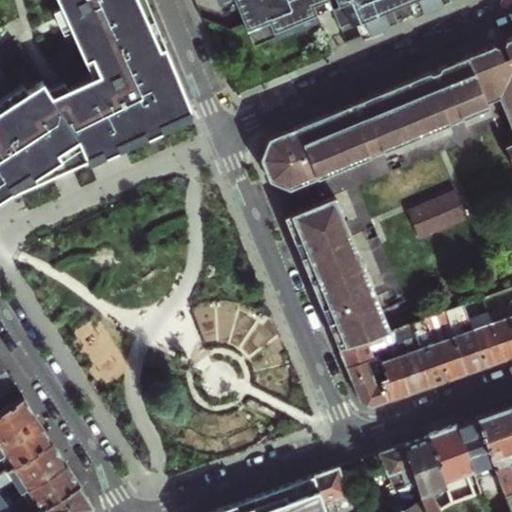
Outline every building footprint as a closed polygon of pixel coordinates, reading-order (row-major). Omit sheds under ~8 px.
[(0,204),(24,193),(58,178),(79,168),(93,162),(100,159),(129,146),(187,120),(192,112),(145,0),(57,0),(89,76),(47,93),(38,79),(0,107),(0,204)] [(216,0),(217,2),(230,7),(235,5),(244,25),(247,34),(277,22),(283,37),(324,21),(321,12),(330,8),(340,30),(364,20),(369,34),(389,26),(383,12),(398,6),(411,0),(415,0),(421,13),(440,5),(438,0),(216,0)] [(511,37),(468,56),(486,103),(499,98),(511,127),(511,144),(507,147),(511,158),(511,37)] [(292,189),(481,109),(488,106),(486,103),(468,56),(454,62),(417,77),(377,94),(340,109),(269,138),(260,157),(271,182),(292,189)] [(467,218),(456,192),(409,212),(419,238),(467,218)] [(336,198),(286,220),(290,231),(307,271),(324,313),(340,351),(380,336),(391,333),(336,198)] [(506,307),(507,311),(511,309),(511,288),(501,293),(506,307)] [(489,304),(484,306),(491,324),(510,318),(507,311),(506,307),(492,312),(489,304)] [(450,311),(453,319),(466,314),(463,306),(450,311)] [(468,319),(472,331),(491,324),(484,306),(477,308),(480,314),(468,319)] [(444,313),(447,321),(453,319),(450,311),(444,313)] [(467,374),(453,338),(447,321),(444,313),(426,320),(448,381),(457,378),(467,374)] [(511,324),(510,318),(491,324),(504,361),(511,358),(511,324)] [(448,381),(426,320),(410,326),(419,351),(416,352),(429,388),(438,385),(448,381)] [(504,361),(491,324),(472,331),(486,368),(494,365),(504,361)] [(419,351),(410,326),(393,332),(395,338),(402,357),(397,358),(410,394),(420,391),(429,388),(416,352),(419,351)] [(486,368),(472,331),(453,338),(467,374),(476,371),(486,368)] [(410,394),(397,358),(390,340),(395,338),(393,332),(391,333),(380,336),(386,354),(378,357),(381,364),(385,376),(380,378),(388,402),(399,398),(410,394)] [(247,346),(254,370),(293,358),(286,334),(247,346)] [(386,354),(380,336),(340,351),(346,366),(352,381),(371,374),(368,368),(375,365),(375,366),(381,364),(378,357),(386,354)] [(0,413),(27,396),(9,369),(0,353),(0,413)] [(374,407),(388,402),(380,378),(385,376),(381,364),(375,366),(375,365),(368,368),(371,374),(352,381),(361,402),(366,404),(374,407)] [(27,396),(0,413),(0,444),(41,418),(35,408),(27,396)] [(484,416),(479,417),(496,468),(511,511),(511,405),(510,406),(484,416)] [(465,422),(457,425),(473,471),(474,475),(496,468),(479,417),(465,422)] [(14,466),(55,440),(50,431),(41,418),(0,444),(0,458),(6,454),(14,466)] [(473,471),(457,425),(452,427),(467,473),(473,471)] [(429,435),(444,480),(467,473),(452,427),(437,432),(429,435)] [(417,439),(406,443),(419,482),(429,511),(437,511),(431,492),(446,486),(444,480),(429,435),(417,439)] [(64,453),(55,440),(14,466),(3,473),(12,485),(25,477),(31,487),(70,462),(64,453)] [(392,448),(381,452),(394,491),(419,482),(406,443),(392,448)] [(29,511),(37,511),(44,508),(83,483),(78,475),(70,462),(31,487),(37,496),(24,504),(29,511)] [(328,511),(355,511),(340,467),(328,471),(315,475),(328,511)] [(12,485),(3,473),(0,475),(0,488),(10,500),(17,495),(19,494),(12,485)] [(328,511),(315,475),(302,480),(211,511),(328,511)] [(429,511),(419,482),(394,491),(401,511),(400,511),(429,511)] [(83,483),(44,508),(47,511),(92,511),(95,510),(96,502),(91,495),(83,483)] [(18,511),(10,500),(0,488),(0,511),(18,511)] [(29,511),(24,504),(17,495),(10,500),(18,511),(29,511)]
